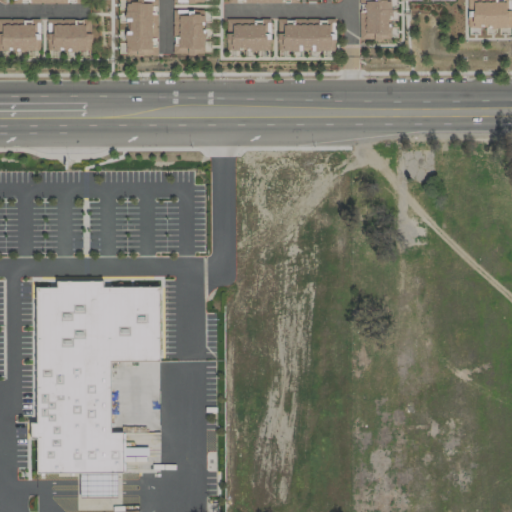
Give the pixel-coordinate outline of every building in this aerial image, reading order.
[(124,0),(125,56),(156,56),(155,0),(146,0),(143,0),(142,0),(124,0)] [(388,0),(358,0),(358,39),(372,38),(373,41),(379,40),(379,39),(389,39),(388,0)] [(510,0),(466,0),(466,27),(478,28),(479,22),(490,24),(491,29),(510,26),(510,0)] [(203,54),(202,10),(173,10),(173,53),(203,54)] [(269,18),(226,19),(225,49),(237,50),(237,47),(243,46),(243,50),(263,50),(262,46),(265,46),(269,46),(269,18)] [(333,18),(277,19),(277,50),(299,51),(300,48),(308,48),(309,52),(327,50),(333,50),(333,18)] [(45,50),(85,50),(85,40),(90,40),(90,19),(46,19),(45,50)] [(116,495),(116,473),(123,475),(123,430),(107,431),(108,362),(160,359),(158,289),(38,287),(37,467),(78,470),(81,497),(116,495)]
